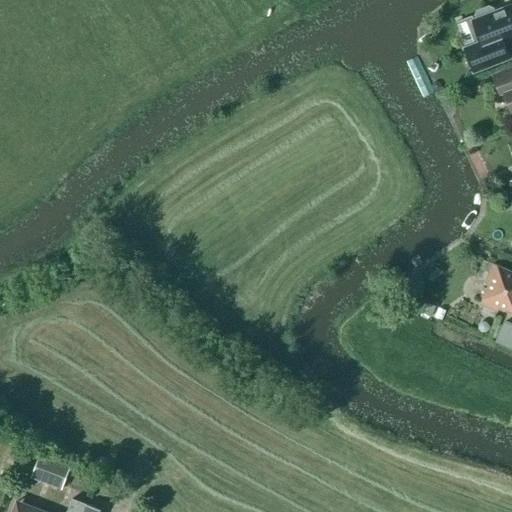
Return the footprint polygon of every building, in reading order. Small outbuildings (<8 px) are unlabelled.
[(465,48),(474,73),(509,59),(503,43),(511,39),(511,4),(494,12),(493,9),(489,7),(477,11),(475,16),(477,19),(473,20),(481,42),(465,48)] [(511,69),(493,77),(499,93),(504,91),(511,111),(511,69)] [(498,311),(500,307),(511,312),(511,272),(493,264),(485,282),(489,283),(480,304),(498,311)] [(424,302),(420,312),(431,317),(436,306),(424,302)] [(511,324),(505,322),(496,342),(511,348),(511,324)] [(30,478),(60,490),(69,466),(39,454),(30,478)] [(66,511),(42,511),(16,502),(12,511),(101,511),(102,510),(86,504),(86,505),(72,499),(66,511)]
